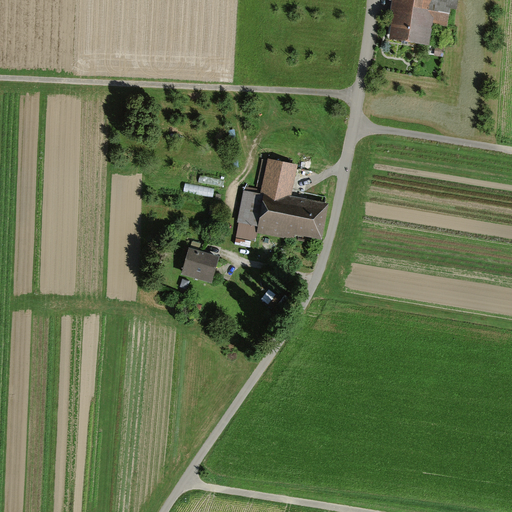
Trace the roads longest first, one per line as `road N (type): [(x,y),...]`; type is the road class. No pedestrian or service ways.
road 1 (track): [(164,511),(315,282),(340,192)]
road 2 (track): [(357,95),(0,79)]
road 3 (unclassified): [(340,192),(373,0)]
road 4 (track): [(184,482),(364,511)]
road 5 (track): [(511,151),(352,125)]
